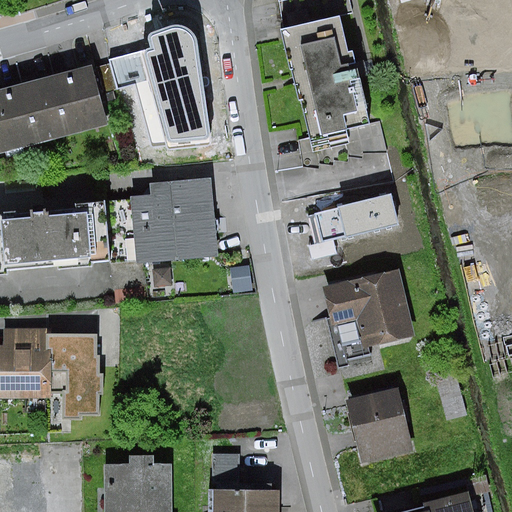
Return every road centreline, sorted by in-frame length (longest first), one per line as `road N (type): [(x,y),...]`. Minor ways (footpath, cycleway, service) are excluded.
road 1 (residential): [(225,0),(258,222),(322,511)]
road 2 (residential): [(0,45),(140,0)]
